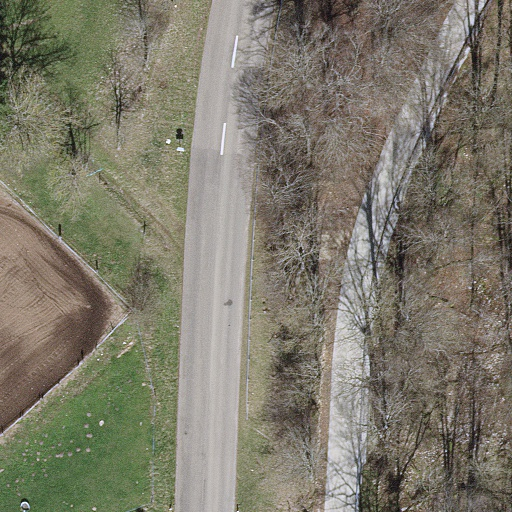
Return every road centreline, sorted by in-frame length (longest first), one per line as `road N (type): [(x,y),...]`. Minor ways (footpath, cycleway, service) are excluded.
road 1 (unclassified): [(338,511),(368,244),(473,0)]
road 2 (tertiary): [(243,0),(220,150),(204,511)]
